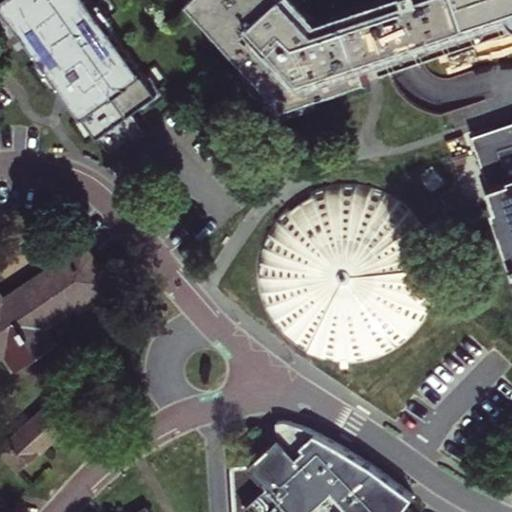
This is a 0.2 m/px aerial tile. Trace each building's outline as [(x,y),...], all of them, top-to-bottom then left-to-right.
[(68,68),(123,147),(158,123),(145,103),(151,99),(154,103),(176,88),(163,68),(158,71),(124,21),(129,17),(117,0),(15,0),(13,1),(27,21),(33,17),(54,48),(49,52),(55,61),(62,72),(68,68)] [(279,85),(231,0),(203,0),(265,60),(259,65),(279,85)] [(231,0),(279,85),(305,110),(335,99),(332,91),(387,70),(380,52),(397,46),(511,2),(511,0),(380,0),(328,20),(307,0),(231,0)] [(509,249),(511,247),(511,119),(479,131),(510,229),(503,232),(509,249)] [(437,291),(439,282),(439,273),(438,255),(435,246),(432,238),(424,222),(413,208),(406,202),(391,192),(375,185),(357,181),(349,180),(331,182),(314,187),(298,195),(284,207),(272,221),(264,236),(260,245),(258,253),(257,262),(257,271),(258,289),(263,306),(271,322),(282,336),(296,348),(312,356),(320,359),(329,361),(347,363),(356,363),(365,361),(382,356),(390,353),(405,343),(418,330),(428,316),(432,308),(435,299),(437,291)] [(54,325),(119,281),(91,243),(13,297),(7,289),(0,294),(0,361),(11,354),(21,370),(65,341),(54,325)] [(84,419),(65,397),(50,410),(22,435),(8,447),(27,469),(84,419)] [(411,511),(406,506),(414,495),(371,462),(344,445),(319,432),(305,427),(296,425),(291,424),(282,425),(278,425),(276,441),(251,463),(232,464),(235,511),(411,511)] [(0,511),(12,511),(14,509),(0,500),(0,511)]
